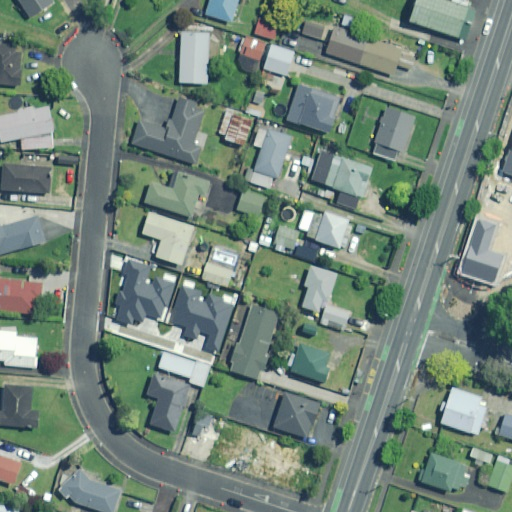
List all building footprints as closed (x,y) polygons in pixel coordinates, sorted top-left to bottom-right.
[(53,5),(50,0),(17,0),(30,20),(53,5)] [(211,0),(207,15),(231,23),(238,0),(211,0)] [(449,43),(460,8),(434,0),(404,0),(396,25),(449,43)] [(279,24),(261,17),(255,33),(273,40),(279,24)] [(360,65),(369,39),(335,27),(326,53),(360,65)] [(210,35),(182,33),(180,83),(208,84),(210,35)] [(266,44),(249,38),(243,56),(259,62),(266,44)] [(322,43),(303,38),(299,53),(318,58),(322,43)] [(369,39),(360,65),(394,76),(397,65),(413,71),(418,56),(369,39)] [(24,48),(0,45),(0,84),(20,87),(24,48)] [(294,53),(272,46),(265,68),(287,75),(294,53)] [(342,98),(299,84),(287,121),(331,134),(342,98)] [(256,90),(251,99),(262,104),(266,95),(256,90)] [(194,103),(179,98),(169,130),(141,121),(133,145),(195,165),(201,148),(194,146),(204,115),(191,111),(194,103)] [(54,147),(49,107),(17,111),(17,115),(0,116),(0,140),(0,142),(21,140),(22,151),(54,147)] [(415,117),(387,108),(372,154),(395,162),(399,151),(403,152),(415,117)] [(228,111),(220,133),(225,135),(224,139),(244,147),(254,120),(228,111)] [(292,137),(260,127),(254,145),(262,148),(251,183),(270,189),(274,178),(279,179),(292,137)] [(341,191),(336,203),(351,209),(356,197),(361,199),(372,170),(335,156),(330,169),(318,164),(312,180),(341,191)] [(303,164),(290,160),(284,179),(297,183),(303,164)] [(52,169),(5,165),(3,190),(50,194),(52,169)] [(211,184),(179,174),(174,191),(151,184),(145,203),(192,218),(200,195),(207,197),(211,184)] [(265,197),(244,190),(238,210),(259,216),(265,197)] [(341,249),(341,246),(346,248),(352,227),(348,226),(349,221),(325,214),(324,216),(305,210),(299,229),(310,232),(308,239),(341,249)] [(194,227),(150,213),(143,234),(163,240),(157,257),(182,265),(194,227)] [(0,255),(46,243),(39,217),(1,227),(0,222),(0,255)] [(300,234),(279,227),(273,243),(294,250),(300,234)] [(115,305),(121,307),(116,321),(131,326),(133,320),(143,324),(146,316),(161,321),(165,309),(167,310),(176,284),(155,277),(152,286),(146,284),(151,267),(128,259),(123,274),(128,276),(122,293),(119,292),(115,305)] [(206,263),(201,279),(227,287),(232,272),(206,263)] [(327,306),(337,274),(311,266),(305,287),(308,288),(302,308),(319,313),(324,314),(322,324),(344,331),(349,313),(327,306)] [(0,280),(0,309),(0,310),(0,313),(41,315),(43,284),(0,280)] [(208,294),(205,303),(199,301),(202,292),(181,286),(173,311),(175,312),(172,323),(186,328),(183,337),(197,341),(200,332),(210,335),(205,349),(218,353),(234,305),(224,302),(224,299),(208,294)] [(280,314),(252,305),(239,344),(237,344),(230,363),(233,364),(231,372),(258,381),(261,373),(263,374),(269,355),(266,354),(280,314)] [(0,360),(5,361),(5,366),(36,368),(38,339),(17,338),(17,333),(0,331),(0,360)] [(301,344),(298,354),(288,351),(284,364),(293,367),(291,371),(325,384),(330,370),(325,368),(329,354),(301,344)] [(210,367),(164,353),(159,368),(191,378),(189,383),(204,387),(210,367)] [(191,386),(155,374),(147,395),(159,399),(151,425),(175,433),(191,386)] [(227,385),(222,397),(233,401),(238,389),(227,385)] [(33,389),(5,387),(3,413),(0,412),(0,425),(39,429),(40,412),(31,411),(33,389)] [(489,401),(452,389),(448,404),(443,402),(440,411),(445,413),(441,424),(478,435),(489,401)] [(321,405),(285,393),(274,429),(307,439),(311,426),(313,427),(321,405)] [(224,421),(200,413),(193,435),(217,443),(224,421)] [(499,435),(511,439),(511,416),(506,415),(499,435)] [(306,450),(251,433),(247,446),(254,448),(247,470),(290,483),(292,476),(298,478),(306,450)] [(473,449),(470,457),(476,459),(474,464),(483,466),(484,462),(490,464),(493,456),(473,449)] [(450,492),(451,489),(459,491),(460,486),(465,488),(471,468),(430,454),(421,482),(450,492)] [(22,463),(0,455),(0,480),(14,485),(22,463)] [(507,493),(511,478),(511,466),(508,465),(510,460),(498,456),(488,486),(507,493)] [(113,511),(121,489),(64,471),(56,498),(101,511),(113,511)]
